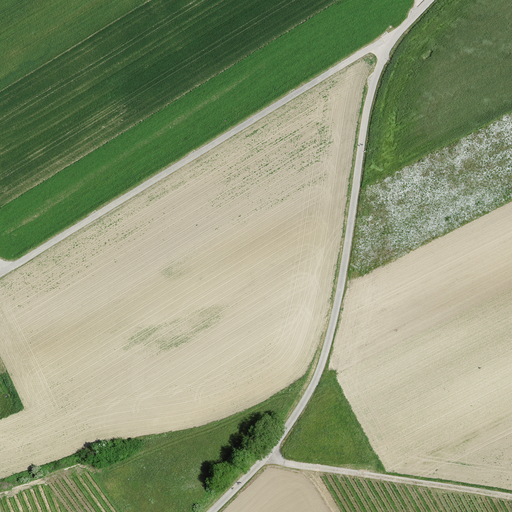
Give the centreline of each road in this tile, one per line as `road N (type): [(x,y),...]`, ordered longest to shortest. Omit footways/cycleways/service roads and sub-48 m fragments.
road 1 (unclassified): [(213,511),(266,458),(316,376),(341,283),(367,99),(388,46),(429,0)]
road 2 (track): [(402,28),(0,276)]
road 3 (track): [(266,458),(511,498)]
